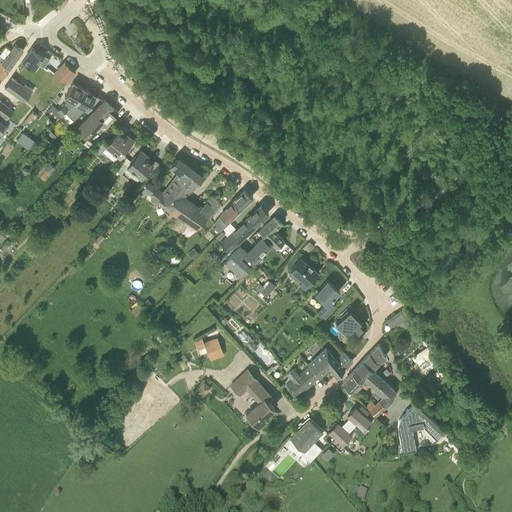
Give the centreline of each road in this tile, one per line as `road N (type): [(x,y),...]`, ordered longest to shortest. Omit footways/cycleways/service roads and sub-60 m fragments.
road 1 (residential): [(332,248),(130,104),(104,73)]
road 2 (unclassified): [(377,239),(511,144)]
